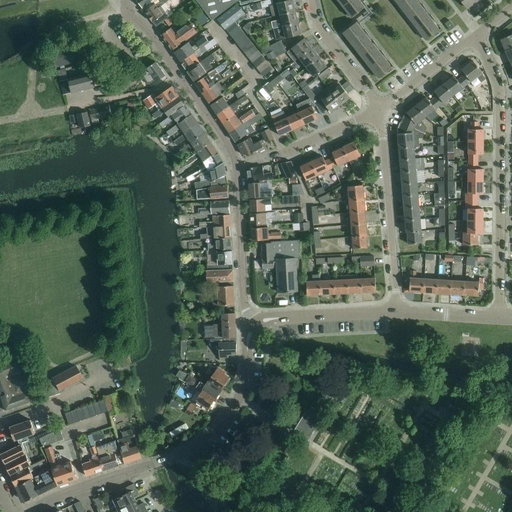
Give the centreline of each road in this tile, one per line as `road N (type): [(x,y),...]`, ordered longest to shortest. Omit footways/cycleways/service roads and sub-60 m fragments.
road 1 (unclassified): [(254,325),(242,300),(234,158),(125,0)]
road 2 (unclassified): [(33,511),(69,490),(214,435),(238,399),(254,325)]
road 3 (residential): [(476,34),(499,92),(498,318)]
road 4 (residential): [(397,312),(380,107)]
road 5 (residential): [(254,325),(271,317),(397,312)]
road 6 (residential): [(380,107),(317,28),(310,0)]
road 7 (residential): [(269,155),(380,107)]
road 8 (residential): [(380,107),(476,34)]
